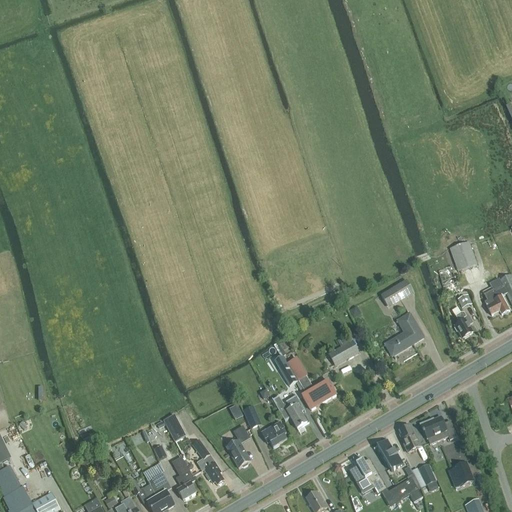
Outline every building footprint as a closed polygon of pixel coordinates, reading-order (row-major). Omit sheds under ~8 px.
[(450,251),(458,273),(477,266),(469,244),(450,251)] [(511,306),(511,278),(511,276),(500,282),(504,289),(494,294),(492,289),(483,294),(488,302),(485,304),(492,317),(500,313),(501,317),(510,312),(502,298),(506,295),(511,306)] [(381,297),(387,308),(399,301),(393,290),(381,297)] [(472,306),(468,297),(458,301),(462,310),(472,306)] [(384,348),(387,346),(395,361),(396,360),(394,357),(423,340),(408,314),(409,317),(396,324),(397,325),(399,323),(406,334),(384,347),(384,348)] [(463,340),(473,334),(468,327),(473,325),(468,317),(467,318),(466,316),(464,315),(461,315),(456,318),(459,324),(454,327),(459,335),(460,335),(463,340)] [(336,369),(360,355),(353,342),(328,356),(336,369)] [(287,366),(279,371),(290,388),(298,383),(282,358),(287,366)] [(292,362),(288,365),(306,396),(303,398),(307,405),(309,410),(311,412),(336,396),(329,383),(314,391),(306,378),(307,378),(296,360),(292,362)] [(272,401),(285,424),(286,424),(285,423),(291,419),(298,433),(299,433),(298,431),(309,425),(305,417),(303,418),(301,415),(304,413),(305,414),(295,397),(295,398),(283,405),(279,398),(273,402),(272,401)] [(235,422),(243,418),(237,407),(230,411),(235,422)] [(252,410),(244,413),(251,430),(259,426),(252,410)] [(175,418),(164,423),(167,430),(178,425),(175,418)] [(457,439),(450,423),(444,426),(441,419),(430,424),(430,422),(420,426),(423,434),(423,435),(425,435),(430,447),(448,439),(450,442),(457,439)] [(280,424),(261,435),(267,445),(270,444),(271,445),(274,451),(280,447),(279,447),(287,443),(284,436),(286,435),(280,424)] [(251,463),(241,446),(250,440),(243,428),(234,433),(239,442),(227,449),(239,470),(241,469),(244,470),(248,467),(248,465),(251,463)] [(420,448),(416,438),(415,438),(410,428),(400,433),(404,443),(403,444),(408,454),(420,448)] [(121,452),(135,444),(131,438),(117,446),(121,452)] [(199,442),(192,447),(204,462),(208,468),(204,471),(207,476),(206,477),(209,482),(211,481),(213,485),(215,484),(217,487),(225,482),(220,475),(222,474),(215,464),(210,457),(211,457),(199,442)] [(395,450),(393,451),(388,442),(377,448),(391,473),(404,466),(395,450)] [(167,458),(162,447),(154,451),(159,462),(167,458)] [(184,502),(196,495),(191,485),(195,483),(182,459),(173,465),(180,478),(176,480),(182,489),(178,492),(184,502)] [(80,467),(83,473),(95,466),(92,460),(80,467)] [(357,468),(349,473),(361,494),(362,494),(357,485),(368,479),(378,496),(387,491),(369,461),(364,464),(363,461),(356,465),(357,468)] [(453,469),(461,488),(474,483),(466,463),(453,469)] [(426,488),(437,483),(429,466),(419,471),(423,483),(426,488)] [(157,467),(153,469),(158,478),(163,475),(157,467)] [(408,478),(413,475),(409,469),(404,471),(408,478)] [(150,486),(150,487),(164,511),(166,511),(175,507),(167,494),(172,491),(163,475),(158,478),(155,480),(154,479),(148,483),(150,486)] [(410,497),(414,504),(422,499),(411,480),(389,493),(396,505),(410,497)] [(138,496),(142,494),(141,492),(135,482),(129,486),(136,497),(138,496)] [(141,492),(142,494),(138,496),(143,503),(145,502),(151,511),(164,511),(150,487),(141,492)] [(23,489),(3,501),(9,511),(24,511),(33,507),(32,505),(23,489)] [(59,511),(61,511),(51,494),(32,505),(33,507),(24,511),(59,511)] [(323,504),(317,494),(306,500),(313,511),(322,511),(328,509),(324,503),(323,504)] [(109,510),(117,506),(113,498),(105,503),(109,510)] [(137,511),(136,510),(130,500),(123,504),(124,506),(116,511),(137,511)]
